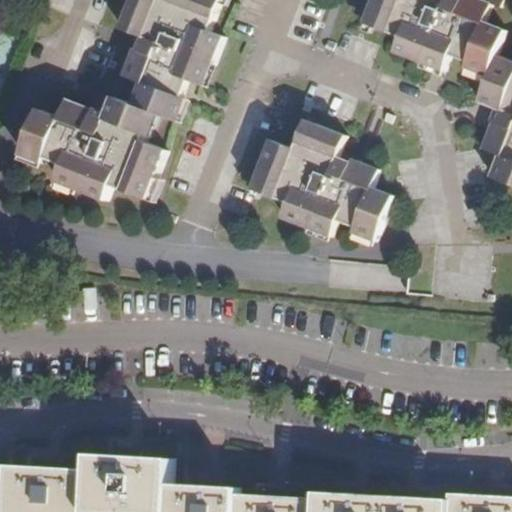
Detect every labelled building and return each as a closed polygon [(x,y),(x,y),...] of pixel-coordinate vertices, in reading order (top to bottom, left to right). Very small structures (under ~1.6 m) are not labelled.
[(141,41),(137,52),(134,51),(124,77),(142,85),(131,107),(115,100),(108,116),(95,110),(94,112),(69,102),(61,120),(39,111),(22,155),(43,165),(45,160),(63,167),(64,168),(58,183),(106,203),(113,187),(148,202),(164,162),(168,152),(145,143),(148,136),(151,137),(159,116),(179,124),(188,101),(183,100),(190,82),(205,88),(226,39),(210,33),(224,0),(166,0),(165,3),(157,0),(132,0),(120,32),(141,41)] [(402,38),(397,53),(446,72),(452,56),(471,64),(469,69),(492,77),(482,103),(498,109),(493,121),(496,122),(486,149),(501,154),(493,178),(511,185),(511,62),(499,58),(508,32),(488,23),(494,5),(504,9),(506,0),(377,0),(368,25),(402,38)] [(380,243),(391,214),(397,198),(375,189),(381,172),(351,160),(350,163),(338,159),(346,138),(307,122),(296,152),(274,142),(259,182),(255,192),(290,205),(285,220),(335,239),(341,222),(359,228),(357,234),(380,243)] [(412,250),(409,293),(430,294),(432,251),(412,250)] [(176,511),(178,485),(180,460),(136,457),(99,455),(98,470),(95,511),(176,511)] [(95,511),(98,470),(55,468),(15,465),(12,511),(95,511)] [(329,511),(331,488),(284,486),(247,483),(247,489),(245,511),(329,511)] [(397,511),(399,487),(366,485),(331,483),(331,488),(329,511),(397,511)] [(465,491),(463,511),(511,511),(511,486),(507,487),(465,484),(465,491)] [(245,511),(247,489),(214,487),(178,485),(176,511),(245,511)] [(463,511),(465,491),(432,489),(399,487),(397,511),(463,511)]
